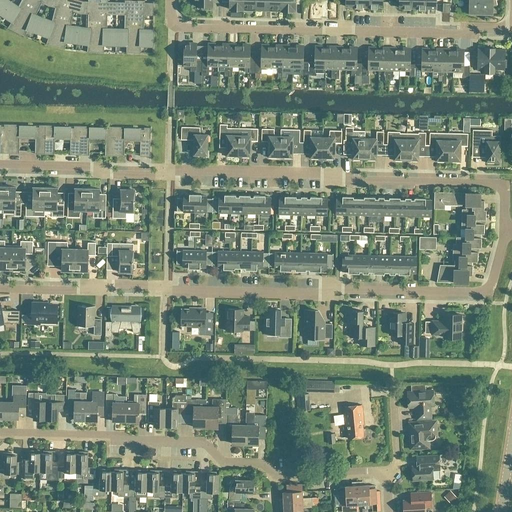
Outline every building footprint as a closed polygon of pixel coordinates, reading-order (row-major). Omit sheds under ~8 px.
[(0,0),(0,11),(4,14),(12,1),(10,0),(0,0)] [(12,1),(4,14),(13,20),(9,27),(8,28),(17,33),(32,0),(21,0),(19,6),(12,1)] [(32,0),(17,33),(25,37),(28,29),(39,33),(44,17),(36,14),(42,3),(48,6),(50,0),(32,0)] [(46,45),(55,47),(67,0),(50,0),(48,6),(55,8),(52,20),(44,17),(39,33),(49,36),(46,44),(46,45)] [(67,0),(55,47),(65,50),(65,49),(66,41),(77,42),(79,26),(71,25),(74,12),(81,14),(83,2),(77,0),(67,0)] [(79,26),(77,42),(88,44),(87,52),(87,53),(96,53),(98,2),(95,2),(95,1),(95,0),(88,0),(88,2),(83,2),(81,14),(88,14),(88,27),(79,26)] [(101,2),(98,2),(96,53),(104,53),(104,44),(115,44),(116,28),(107,28),(108,15),(116,15),(116,3),(108,2),(108,1),(108,0),(101,0),(101,1),(101,2)] [(230,0),(230,10),(243,10),(243,0),(230,0)] [(243,0),(243,10),(244,10),(256,10),(256,0),(243,0)] [(256,0),(256,10),(269,10),(269,0),(256,0)] [(282,11),(282,0),(269,0),(269,10),(281,10),(281,11),(282,11)] [(282,0),(282,11),(295,11),(295,0),(301,0),(300,0),(282,0)] [(357,8),(358,9),(358,0),(345,0),(346,7),(357,7),(357,8)] [(363,7),(371,7),(371,9),(373,9),(373,7),(372,0),(358,0),(358,9),(363,9),(363,7)] [(372,0),(373,7),(373,9),(377,9),(377,7),(383,8),(382,0),(372,0)] [(411,10),(411,8),(410,0),(399,0),(399,8),(404,8),(404,10),(411,10)] [(425,10),(425,7),(425,0),(410,0),(411,8),(419,9),(419,10),(425,10)] [(436,0),(425,0),(425,7),(425,10),(425,9),(436,9),(436,0)] [(469,0),(469,14),(492,14),(492,4),(497,4),(497,5),(496,0),(469,0)] [(126,54),(134,54),(135,3),(132,3),(132,1),(125,1),(125,3),(116,3),(116,15),(124,15),(125,28),(116,28),(115,44),(127,44),(126,53),(126,54)] [(135,3),(134,54),(141,54),(141,53),(141,45),(152,45),(152,49),(153,49),(153,29),(152,29),(152,31),(144,31),(144,16),(153,16),(154,1),(153,1),(153,2),(153,3),(144,3),(144,2),(145,2),(145,1),(138,1),(138,2),(138,3),(135,3)] [(196,72),(202,72),(202,60),(196,60),(196,44),(189,44),(189,45),(184,45),(184,51),(182,51),(181,60),(184,60),(184,68),(190,68),(190,72),(196,72)] [(208,60),(202,60),(202,72),(202,76),(212,76),(213,66),(218,66),(218,72),(219,46),(215,46),(215,44),(208,44),(208,60)] [(225,77),(228,77),(229,45),(223,45),(223,46),(219,46),(218,72),(225,72),(225,77)] [(233,67),(239,67),(239,46),(235,46),(236,45),(229,45),(228,77),(232,77),(233,67)] [(249,73),(255,73),(255,61),(249,61),(250,45),(243,45),(243,46),(239,46),(239,67),(245,67),(244,68),(245,73),(249,73)] [(262,70),(272,70),(272,47),(269,47),(269,45),(262,45),(261,61),(255,61),(255,73),(262,74),(262,70)] [(276,47),(272,47),(272,70),(272,68),(278,68),(278,78),(282,78),(283,46),(276,46),(276,47)] [(286,68),(292,68),(293,48),(289,48),(289,46),(283,46),(282,78),(286,78),(286,68)] [(303,75),(309,75),(309,63),(303,62),(303,46),(296,46),(296,48),(293,48),(292,68),(303,68),(303,75)] [(315,73),(325,74),(326,69),(326,48),(322,48),(322,47),(315,47),(315,63),(309,63),(309,75),(315,75),(315,73)] [(332,79),(335,79),(336,47),(330,47),(330,49),(326,48),(326,69),(332,69),(332,79)] [(343,47),(336,47),(335,79),(339,79),(339,69),(346,69),(346,49),(343,49),(343,47)] [(350,49),(346,49),(346,69),(351,69),(351,76),(362,76),(362,64),(357,64),(357,48),(350,47),(350,49)] [(369,64),(362,64),(362,76),(368,76),(369,70),(379,70),(379,50),(376,50),(376,48),(369,48),(369,64)] [(385,80),(389,80),(390,48),(383,48),(383,50),(379,50),(379,70),(385,70),(385,80)] [(393,70),(399,71),(400,50),(396,50),(396,49),(390,48),(389,80),(393,80),(393,70)] [(494,74),(494,68),(500,68),(506,68),(507,60),(505,60),(505,50),(495,50),(495,49),(485,48),(485,50),(478,49),(477,67),(484,67),(484,73),(494,74)] [(403,50),(400,50),(399,71),(410,71),(410,77),(416,77),(416,65),(410,65),(410,49),(403,49),(403,50)] [(422,71),(432,71),(433,51),(429,51),(429,49),(422,49),(422,65),(416,65),(416,77),(422,77),(422,71)] [(437,51),(433,51),(432,71),(439,71),(439,82),(442,82),(443,50),(437,49),(437,51)] [(446,72),(453,72),(453,51),(450,51),(450,50),(443,50),(442,82),(442,84),(446,84),(446,72)] [(457,51),(453,51),(453,72),(463,72),(463,78),(469,78),(469,76),(470,66),(464,66),(464,50),(457,50),(457,51)] [(469,78),(469,91),(484,92),(485,77),(469,76),(469,78)] [(10,154),(10,125),(4,125),(5,125),(4,127),(0,126),(0,138),(0,153),(10,154)] [(45,154),(45,125),(39,125),(39,126),(40,126),(40,127),(16,127),(16,125),(10,125),(10,154),(19,154),(20,139),(35,139),(35,154),(45,154)] [(80,155),(80,126),(74,126),(74,127),(75,127),(75,128),(54,128),(51,128),(51,126),(52,126),(45,125),(45,154),(54,155),(55,140),(70,140),(70,155),(80,155)] [(234,156),(238,156),(239,136),(233,136),(232,131),(232,129),(227,128),(227,125),(220,125),(220,137),(227,138),(226,156),(227,156),(227,158),(234,158),(234,156)] [(87,126),(80,126),(80,155),(89,156),(90,141),(105,141),(105,156),(115,156),(115,127),(109,127),(109,128),(110,128),(110,129),(89,129),(86,129),(86,127),(87,127),(87,126)] [(145,130),(124,129),(121,129),(121,128),(122,128),(122,127),(115,127),(115,156),(124,156),(125,141),(140,142),(140,157),(150,157),(151,128),(144,128),(145,128),(145,130)] [(200,128),(188,128),(182,127),(181,140),(194,140),(194,155),(195,155),(195,157),(202,157),(202,155),(207,155),(208,135),(200,135),(200,128)] [(353,141),(352,158),(352,159),(353,159),(353,161),(360,161),(360,159),(364,159),(365,139),(365,132),(353,132),(353,128),(346,128),(346,140),(353,141)] [(239,136),(238,156),(242,156),(242,158),(249,158),(249,156),(250,156),(251,141),(258,142),(258,129),(251,129),(250,136),(239,136)] [(276,157),(280,157),(281,137),(275,137),(274,132),(274,130),(269,130),(262,129),(262,142),(269,142),(268,157),(269,157),(269,159),(276,159),(276,157)] [(293,137),(281,137),(280,157),(284,157),(284,159),(291,159),(291,157),(292,157),(293,143),(300,143),(300,130),(293,130),(293,137)] [(318,158),(322,158),(323,138),(311,138),(311,130),(304,130),(304,143),(311,143),(310,157),(310,158),(311,158),(311,160),(318,160),(318,158)] [(492,131),(473,130),(472,147),(486,148),(486,161),(486,162),(487,162),(487,164),(494,164),(494,162),(500,162),(499,162),(500,137),(492,137),(492,131)] [(329,138),(323,138),(322,158),(326,158),(326,160),(333,160),(333,158),(335,158),(334,158),(335,143),(342,144),(342,131),(330,131),(330,134),(329,138)] [(376,139),(365,139),(364,159),(368,159),(368,161),(375,161),(375,159),(377,159),(376,159),(377,144),(384,145),(384,132),(377,132),(376,139)] [(387,145),(394,145),(394,159),(394,160),(395,160),(395,162),(402,162),(402,160),(406,160),(407,134),(400,134),(400,132),(388,132),(387,145)] [(418,145),(426,146),(426,133),(419,133),(419,134),(407,134),(406,160),(410,160),(410,162),(417,162),(417,160),(419,160),(418,160),(418,145)] [(429,146),(436,146),(436,160),(436,161),(437,161),(437,163),(444,163),(444,161),(448,161),(449,134),(430,133),(429,146)] [(449,134),(448,161),(452,161),(452,163),(459,163),(459,161),(461,161),(460,161),(460,146),(467,147),(468,134),(460,134),(449,134)] [(294,152),(308,152),(308,144),(294,144),(294,152)] [(4,187),(3,209),(15,209),(15,216),(21,216),(21,204),(15,204),(15,188),(4,187)] [(26,216),(33,216),(45,217),(45,210),(45,188),(33,188),(33,204),(26,204),(26,216)] [(45,210),(51,210),(51,217),(64,217),(64,205),(57,205),(57,189),(45,188),(45,210)] [(80,211),(87,211),(87,189),(75,189),(75,205),(68,205),(68,217),(80,218),(80,211)] [(99,190),(87,189),(87,211),(93,211),(93,218),(106,218),(106,206),(99,206),(99,190)] [(113,206),(113,218),(126,219),(126,214),(134,214),(134,212),(135,202),(135,200),(135,199),(136,199),(137,194),(135,194),(135,191),(121,190),(120,206),(113,206)] [(480,193),(473,193),(434,192),(434,209),(445,210),(445,206),(462,206),(462,204),(466,204),(466,210),(462,210),(461,229),(466,229),(466,238),(456,238),(456,244),(453,244),(453,261),(455,261),(455,266),(440,265),(437,282),(468,283),(468,280),(467,280),(467,276),(472,276),(473,266),(472,266),(472,262),(478,262),(478,252),(477,252),(477,248),(481,248),(481,238),(481,234),(484,234),(484,224),(483,224),(483,220),(486,220),(486,210),(484,210),(484,201),(480,201),(480,193)] [(219,213),(230,214),(230,195),(230,197),(219,197),(219,200),(213,199),(212,212),(219,212),(219,213)] [(230,214),(244,214),(245,196),(239,195),(239,197),(236,197),(236,195),(230,195),(230,214)] [(184,213),(195,213),(195,196),(184,196),(184,199),(177,199),(177,212),(178,212),(178,211),(184,212),(184,213)] [(206,212),(212,212),(213,199),(206,199),(206,196),(195,196),(195,213),(206,213),(206,212)] [(251,196),(245,196),(244,214),(259,214),(260,196),(254,196),(254,198),(250,197),(251,196)] [(260,196),(259,214),(270,215),(270,198),(260,198),(260,196)] [(290,215),(291,198),(291,197),(285,197),(285,198),(280,198),(279,215),(290,215)] [(301,215),(301,197),(301,199),(296,198),(296,197),(291,197),(291,198),(290,215),(301,215)] [(316,216),(316,197),(310,197),(310,199),(307,199),(307,197),(301,197),(301,215),(316,216)] [(327,216),(327,199),(316,199),(316,197),(316,216),(327,216)] [(348,215),(348,199),(348,197),(342,197),(342,198),(337,198),(336,215),(348,215)] [(348,215),(359,216),(360,199),(354,199),(354,197),(348,197),(348,199),(348,215)] [(369,216),(369,199),(369,198),(364,197),(364,199),(360,199),(359,216),(369,216)] [(369,216),(384,216),(384,200),(384,198),(378,198),(378,199),(375,199),(375,198),(369,198),(369,199),(369,216)] [(394,217),(395,200),(395,198),(389,198),(389,200),(384,200),(384,216),(394,217)] [(405,200),(400,200),(400,198),(395,198),(395,200),(394,217),(405,217),(405,200)] [(405,198),(405,200),(405,217),(420,217),(420,200),(420,199),(414,199),(414,200),(411,200),(411,199),(405,198)] [(431,201),(425,200),(426,199),(420,199),(420,200),(420,217),(431,217),(431,201)] [(419,237),(419,250),(436,250),(436,238),(419,237)] [(0,269),(12,270),(13,246),(5,246),(5,241),(0,240),(0,269)] [(21,246),(13,246),(12,270),(25,270),(25,266),(25,254),(32,254),(33,242),(21,241),(21,246)] [(62,271),(75,271),(76,250),(68,249),(68,245),(68,242),(48,242),(48,260),(55,260),(56,255),(62,255),(62,271)] [(88,250),(76,250),(75,271),(88,271),(88,255),(95,256),(96,243),(88,243),(88,250)] [(133,251),(133,244),(112,244),(112,256),(119,256),(118,272),(133,272),(133,269),(135,269),(135,264),(133,264),(133,263),(133,261),(133,251)] [(194,269),(194,268),(194,251),(183,250),(183,252),(177,251),(177,250),(176,250),(176,264),(183,264),(183,267),(188,267),(188,269),(194,269)] [(194,251),(194,268),(194,269),(200,269),(200,268),(205,268),(205,265),(211,265),(211,266),(212,266),(212,251),(212,252),(206,252),(206,251),(194,251)] [(229,270),(229,268),(230,252),(218,251),(218,252),(212,252),(212,251),(212,266),(212,265),(218,265),(218,268),(223,268),(223,270),(229,270)] [(230,252),(229,268),(229,270),(235,270),(235,269),(240,269),(240,252),(230,252)] [(245,270),(251,270),(251,252),(240,252),(240,269),(245,269),(245,270)] [(268,268),(269,253),(268,253),(268,254),(262,254),(262,252),(251,252),(251,270),(257,271),(257,269),(262,269),(262,266),(268,266),(268,268)] [(280,271),(286,271),(286,270),(286,253),(275,253),(275,254),(269,254),(269,253),(268,268),(269,268),(269,266),(275,267),(275,269),(280,270),(280,271)] [(300,272),(301,253),(286,253),(286,270),(286,271),(292,271),(292,270),(295,270),(295,272),(300,272)] [(315,270),(315,254),(301,253),(300,272),(306,272),(306,270),(309,270),(309,272),(315,272),(315,270)] [(326,254),(315,254),(315,270),(315,272),(321,272),(321,271),(326,271),(326,268),(332,268),(332,269),(333,269),(333,254),(332,254),(332,255),(326,255),(326,254)] [(354,274),(354,272),(354,255),(343,255),(343,272),(348,272),(348,274),(354,274)] [(354,255),(354,272),(354,274),(359,274),(359,272),(363,272),(363,274),(368,274),(369,273),(369,256),(354,255)] [(379,256),(369,256),(369,273),(373,273),(373,274),(379,274),(379,273),(379,256)] [(379,256),(379,273),(379,274),(385,275),(385,273),(390,273),(390,256),(379,256)] [(390,256),(390,273),(390,275),(395,275),(395,273),(399,273),(399,275),(404,275),(405,273),(405,257),(390,256)] [(405,257),(405,273),(404,275),(410,275),(410,274),(416,274),(416,257),(405,257)] [(2,310),(1,304),(0,304),(0,324),(4,324),(4,323),(19,324),(20,311),(2,310)] [(53,305),(33,305),(33,315),(28,315),(27,324),(40,324),(40,320),(57,321),(57,309),(57,306),(53,305)] [(131,307),(113,307),(113,308),(114,308),(114,320),(113,320),(113,321),(114,321),(114,322),(112,322),(106,322),(105,337),(111,337),(111,333),(118,333),(119,329),(132,329),(133,333),(140,333),(140,323),(138,323),(138,321),(139,321),(139,320),(138,320),(139,308),(139,307),(136,307),(136,306),(131,305),(131,307)] [(95,307),(95,306),(78,306),(77,326),(94,327),(94,335),(101,336),(101,319),(94,319),(95,307)] [(205,323),(206,309),(190,309),(190,310),(182,310),(181,326),(193,326),(193,327),(199,328),(199,335),(213,335),(213,324),(205,323)] [(255,322),(249,322),(250,317),(249,317),(249,319),(245,319),(243,317),(243,310),(227,309),(226,331),(243,331),(243,330),(255,331),(255,322)] [(280,319),(280,311),(266,310),(265,334),(279,334),(279,337),(291,337),(291,319),(284,319),(284,318),(283,319),(280,319)] [(316,312),(316,310),(305,310),(305,325),(308,325),(307,339),(324,339),(332,339),(332,324),(325,324),(325,323),(324,323),(324,324),(321,324),(321,319),(322,318),(318,311),(318,312),(316,312)] [(359,345),(375,346),(375,328),(367,328),(367,326),(363,321),(363,312),(343,311),(343,322),(350,323),(350,337),(357,337),(360,340),(359,345)] [(413,344),(413,331),(413,323),(405,323),(406,313),(390,313),(389,335),(399,335),(398,344),(413,344)] [(461,322),(461,315),(445,314),(444,322),(432,322),(432,335),(444,335),(444,338),(461,338),(461,331),(462,331),(463,323),(461,322)] [(405,357),(410,357),(418,357),(418,346),(405,346),(405,357)] [(299,392),(305,392),(305,393),(334,393),(335,382),(305,381),(305,383),(300,382),(299,392)] [(433,391),(425,391),(425,384),(411,385),(411,392),(407,392),(409,408),(416,408),(417,420),(431,419),(431,407),(434,406),(433,391)] [(6,402),(6,419),(19,419),(19,416),(26,416),(26,407),(26,395),(26,387),(13,386),(12,396),(14,396),(14,402),(6,402)] [(46,420),(46,402),(40,402),(40,393),(29,393),(28,406),(34,406),(34,420),(46,420)] [(86,421),(86,402),(86,393),(69,393),(68,407),(74,407),(74,421),(86,421)] [(92,402),(86,402),(86,421),(97,421),(97,416),(103,416),(104,393),(93,393),(92,402)] [(126,422),(126,403),(118,403),(118,397),(116,394),(106,394),(106,409),(113,409),(113,421),(126,422)] [(297,395),(296,396),(297,411),(310,411),(309,394),(297,395)] [(53,402),(46,402),(46,420),(58,420),(58,411),(64,411),(64,395),(53,395),(53,402)] [(126,403),(126,422),(139,422),(139,410),(146,410),(146,395),(134,395),(134,403),(126,403)] [(218,414),(226,415),(226,400),(212,399),(212,407),(206,407),(206,428),(218,428),(218,414)] [(206,428),(206,407),(206,400),(186,400),(186,402),(186,414),(194,415),(193,427),(206,428)] [(166,427),(166,409),(160,409),(160,402),(148,402),(148,414),(154,414),(154,426),(166,427)] [(172,409),(166,409),(166,427),(177,427),(177,414),(186,414),(186,402),(172,402),(172,409)] [(364,424),(362,405),(344,407),(346,430),(347,430),(348,439),(364,437),(362,424),(364,424)] [(238,415),(226,415),(226,431),(228,431),(232,434),(232,444),(245,445),(246,426),(240,425),(240,421),(238,421),(238,415)] [(254,415),(254,418),(246,418),(246,426),(245,445),(258,445),(259,429),(266,429),(266,416),(254,415)] [(435,422),(416,423),(409,424),(411,449),(428,448),(428,440),(432,440),(434,439),(435,438),(435,436),(436,436),(435,422)] [(328,445),(336,444),(334,434),(327,435),(328,445)] [(33,472),(40,472),(41,453),(38,453),(38,451),(29,451),(29,460),(23,460),(22,478),(33,478),(33,472)] [(43,453),(41,453),(40,472),(40,480),(58,481),(58,479),(58,467),(52,467),(53,451),(43,451),(43,453)] [(64,467),(58,467),(58,479),(76,479),(76,454),(74,454),(74,452),(65,451),(64,467)] [(94,479),(94,468),(88,468),(88,452),(79,452),(79,454),(76,454),(76,479),(94,479)] [(0,478),(9,479),(9,474),(21,475),(21,463),(17,462),(17,456),(12,456),(12,453),(3,453),(2,464),(5,464),(5,470),(0,469),(0,478)] [(416,456),(417,467),(412,467),(413,481),(433,479),(432,471),(440,470),(439,455),(416,456)] [(93,496),(104,497),(105,490),(111,491),(112,472),(109,472),(109,469),(100,469),(100,485),(94,485),(93,496)] [(118,497),(129,497),(129,486),(123,485),(124,470),(114,470),(114,472),(112,472),(111,491),(118,491),(118,497)] [(147,498),(147,491),(148,473),(145,473),(145,470),(136,470),(135,486),(129,486),(129,497),(147,498)] [(150,473),(148,473),(147,491),(154,492),(154,498),(165,498),(165,486),(159,486),(159,471),(150,470),(150,473)] [(181,471),(172,471),(171,487),(165,486),(165,498),(176,498),(176,492),(183,492),(183,474),(181,473),(181,471)] [(190,499),(200,499),(201,487),(195,487),(195,471),(186,471),(186,474),(183,474),(183,492),(190,492),(190,499)] [(216,474),(217,472),(207,472),(207,487),(201,487),(200,499),(211,499),(212,493),(219,493),(219,474),(216,474)] [(254,486),(254,481),(236,480),(235,492),(229,492),(229,500),(241,500),(241,492),(246,492),(245,495),(256,495),(257,486),(254,486)] [(335,502),(340,501),(340,506),(358,505),(357,482),(352,482),(352,486),(346,487),(339,488),(339,491),(334,491),(335,502)] [(357,482),(358,505),(377,504),(376,486),(375,486),(369,486),(369,485),(362,486),(362,482),(357,482)] [(280,499),(280,504),(313,503),(312,498),(302,499),(302,485),(287,486),(287,493),(283,493),(284,499),(280,499)] [(22,500),(31,500),(31,493),(29,493),(29,492),(22,492),(22,500)] [(431,493),(417,493),(410,494),(411,501),(403,501),(403,511),(424,511),(424,507),(432,507),(431,493)] [(22,509),(22,500),(10,500),(10,508),(22,509)] [(253,511),(254,509),(244,509),(244,504),(235,503),(235,508),(234,511),(253,511)] [(313,508),(313,503),(280,504),(280,510),(284,509),(284,511),(303,511),(303,508),(313,508)]
